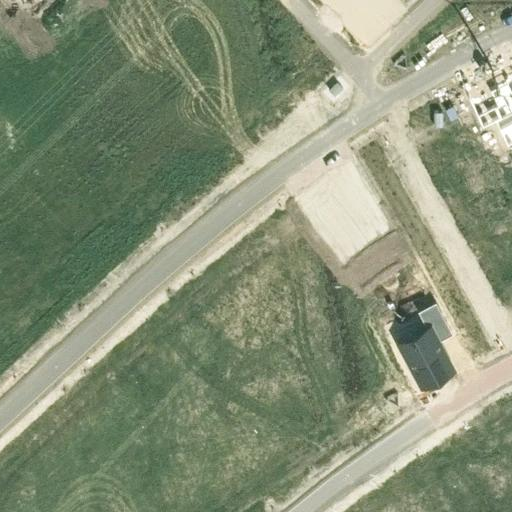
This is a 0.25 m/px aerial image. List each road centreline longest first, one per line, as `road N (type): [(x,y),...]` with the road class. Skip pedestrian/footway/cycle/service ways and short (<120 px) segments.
road 1 (unclassified): [(0,417),(368,103)]
road 2 (unclassified): [(313,511),(511,367)]
road 3 (unclassified): [(368,103),(511,38)]
road 4 (unclassified): [(433,0),(359,69),(368,103)]
